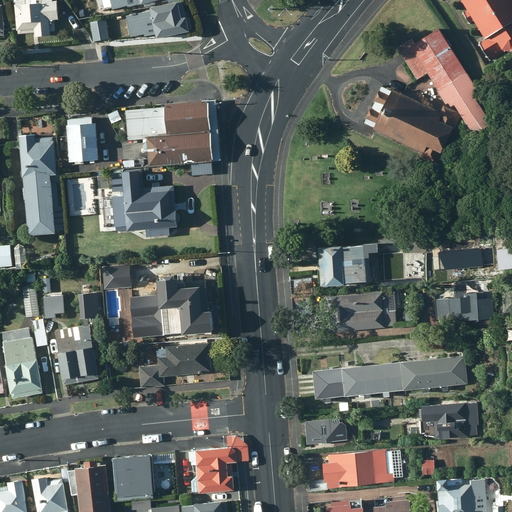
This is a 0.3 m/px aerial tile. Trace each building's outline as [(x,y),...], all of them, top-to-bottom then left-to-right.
[(15,0),(15,5),(18,34),(35,33),(36,37),(52,36),(51,32),(56,32),(54,20),(59,20),(57,1),(53,2),(53,0),(15,0)] [(128,6),(128,8),(141,4),(142,5),(145,5),(146,7),(156,5),(155,2),(161,0),(168,0),(169,4),(183,0),(110,0),(113,10),(128,6)] [(511,0),(462,0),(469,10),(464,13),(471,25),(476,22),(487,40),(480,44),(491,62),(507,51),(511,51),(511,0)] [(187,18),(183,2),(151,9),(152,13),(135,16),(140,38),(157,35),(157,39),(190,33),(190,30),(193,30),(190,19),(188,19),(187,17),(187,18)] [(103,40),(112,39),(110,17),(93,19),(95,41),(103,40)] [(477,100),(483,97),(440,29),(417,45),(413,39),(399,48),(419,80),(429,73),(449,105),(451,103),(454,107),(457,105),(476,135),(493,124),(477,100)] [(393,92),(383,87),(375,102),(377,102),(374,109),(372,108),(365,124),(423,152),(420,159),(437,168),(438,165),(442,167),(451,147),(448,145),(454,133),(458,134),(460,128),(456,126),(462,115),(444,107),(441,112),(394,89),(393,92)] [(214,158),(209,101),(127,108),(129,138),(143,137),(144,148),(149,148),(150,163),(214,158)] [(118,109),(108,112),(112,122),(122,118),(118,109)] [(92,115),(68,116),(71,160),(99,158),(96,121),(93,121),(92,115)] [(38,118),(39,132),(42,132),(49,131),(48,117),(38,118)] [(24,174),(29,232),(64,230),(62,205),(59,205),(58,181),(52,182),(51,172),(58,171),(55,135),(36,136),(36,132),(20,133),(23,174),(24,174)] [(124,228),(125,236),(172,232),(171,225),(178,224),(173,183),(142,186),(140,167),(123,168),(123,172),(111,173),(113,190),(120,190),(120,193),(113,194),(116,228),(124,228)] [(99,210),(100,196),(90,196),(89,209),(99,210)] [(11,244),(0,244),(0,265),(13,265),(11,244)] [(343,244),(319,246),(322,285),(346,284),(346,282),(368,280),(368,278),(374,277),(374,267),(371,268),(370,249),(366,250),(365,247),(343,249),(343,244)] [(134,288),(131,266),(106,270),(109,291),(134,288)] [(35,272),(26,273),(27,282),(37,281),(35,272)] [(155,304),(153,304),(156,332),(167,331),(168,335),(172,335),(172,331),(178,330),(178,335),(183,335),(182,330),(185,330),(185,329),(214,326),(213,306),(204,307),(203,302),(209,301),(207,278),(188,280),(187,276),(180,277),(180,273),(159,275),(159,278),(153,278),(155,304)] [(36,285),(23,286),(27,315),(40,314),(36,285)] [(455,321),(495,318),(493,291),(467,293),(467,288),(456,289),(456,294),(437,295),(439,319),(455,318),(455,321)] [(102,312),(100,291),(80,291),(82,316),(91,316),(91,319),(100,318),(99,312),(102,312)] [(388,292),(327,296),(330,331),(385,328),(385,326),(397,325),(396,311),(389,311),(388,292)] [(64,293),(44,295),(46,317),(56,316),(56,312),(65,312),(64,293)] [(310,296),(293,297),(294,309),(311,307),(310,296)] [(44,318),(34,319),(37,345),(48,344),(44,318)] [(57,328),(64,382),(98,375),(89,324),(57,328)] [(4,340),(13,396),(43,391),(37,357),(36,357),(33,336),(31,336),(29,326),(3,331),(5,340),(4,340)] [(166,385),(165,374),(212,370),(210,341),(167,344),(167,346),(160,346),(160,355),(159,355),(159,358),(156,359),(155,346),(140,347),(141,365),(140,365),(141,386),(166,385)] [(466,353),(436,355),(439,384),(443,383),(444,388),(450,388),(449,383),(469,381),(466,353)] [(430,384),(439,384),(436,355),(406,356),(409,386),(424,384),(424,389),(431,389),(430,384)] [(402,358),(375,360),(378,389),(384,388),(385,393),(391,393),(391,388),(405,387),(405,386),(409,386),(406,356),(402,357),(402,358)] [(372,389),(378,389),(375,360),(343,362),(344,364),(346,392),(348,392),(347,390),(365,389),(366,394),(372,394),(372,389)] [(332,393),(346,392),(344,364),(314,366),(316,394),(325,394),(326,398),(332,398),(332,393)] [(55,373),(45,374),(48,392),(58,391),(55,373)] [(467,399),(423,401),(424,419),(436,418),(436,435),(469,434),(469,432),(479,432),(478,400),(467,401),(467,399)] [(340,415),(306,417),(308,440),(347,438),(347,423),(343,419),(340,420),(340,415)] [(192,475),(193,490),(236,488),(232,460),(238,460),(237,449),(232,445),(190,450),(192,462),(198,462),(199,474),(192,475)] [(329,478),(329,484),(395,478),(392,447),(329,452),(329,458),(324,459),(326,479),(329,478)] [(175,452),(153,454),(153,463),(176,462),(175,452)] [(117,498),(154,495),(150,453),(115,455),(117,498)] [(111,511),(107,462),(98,463),(98,458),(85,459),(85,464),(78,465),(78,467),(69,469),(73,494),(81,493),(83,511),(111,511)] [(436,473),(435,458),(422,458),(423,474),(436,473)] [(449,473),(438,473),(440,499),(438,499),(438,511),(489,511),(486,478),(472,478),(472,481),(458,482),(457,476),(449,477),(449,473)] [(47,475),(33,477),(39,511),(68,511),(63,477),(48,479),(47,475)] [(0,511),(28,511),(22,479),(8,480),(8,484),(0,485),(0,511)] [(325,479),(308,479),(308,490),(326,489),(325,479)] [(379,502),(374,503),(374,511),(414,511),(413,491),(410,492),(409,490),(391,491),(391,492),(392,496),(379,497),(379,502)] [(374,511),(374,503),(368,503),(368,499),(355,501),(355,497),(353,497),(353,494),(335,496),(335,498),(331,499),(332,511),(334,511),(374,511)] [(154,496),(132,498),(133,508),(147,507),(155,507),(154,496)] [(229,511),(228,498),(195,501),(195,502),(183,503),(183,504),(178,504),(178,511),(229,511)] [(503,511),(503,503),(495,504),(495,511),(503,511)]
